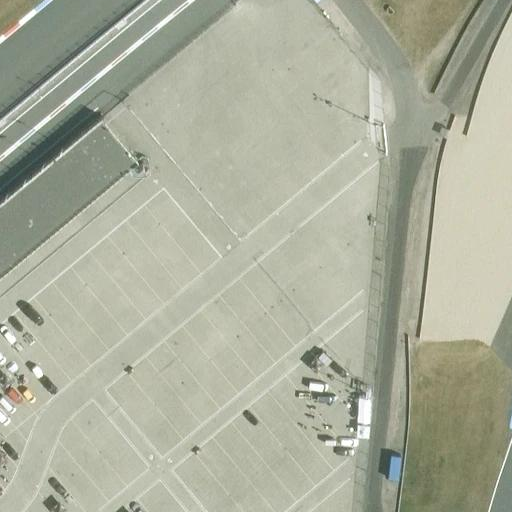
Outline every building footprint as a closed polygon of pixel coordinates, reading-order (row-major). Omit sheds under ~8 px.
[(0,262),(132,153),(101,117),(0,200),(0,262)] [(333,394),(349,395),(350,372),(334,372),(333,394)] [(259,410),(278,430),(290,420),(295,426),(306,416),(282,390),(259,410)] [(256,440),(270,458),(287,444),(273,427),(256,440)] [(414,472),(418,449),(406,447),(403,470),(414,472)] [(296,473),(287,477),(297,495),(317,484),(300,453),(288,459),(296,473)] [(249,503),(262,495),(253,480),(240,488),(249,503)] [(246,511),(281,511),(300,499),(289,482),(246,511)]
